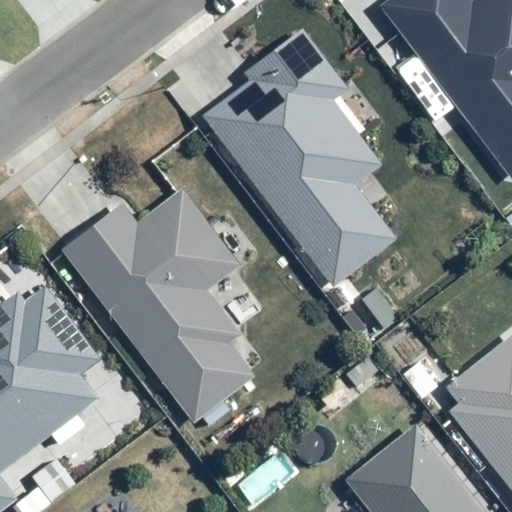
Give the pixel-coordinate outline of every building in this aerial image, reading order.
[(473,0),(394,0),(387,5),(511,170),(511,0),(478,0),(475,2),(473,0)] [(202,121),(332,291),(401,242),(358,186),(383,167),(335,105),(350,93),(301,30),(243,75),(250,83),(202,121)] [(67,251),(199,423),(256,379),(232,346),(245,338),(211,293),(247,264),(186,191),(141,223),(127,206),(67,251)] [(0,511),(8,511),(22,503),(2,477),(103,401),(86,379),(106,362),(49,284),(30,301),(23,292),(0,309),(0,511)] [(511,342),(451,389),(451,410),(511,486),(511,342)] [(490,511),(422,426),(352,478),(374,511),(490,511)]
